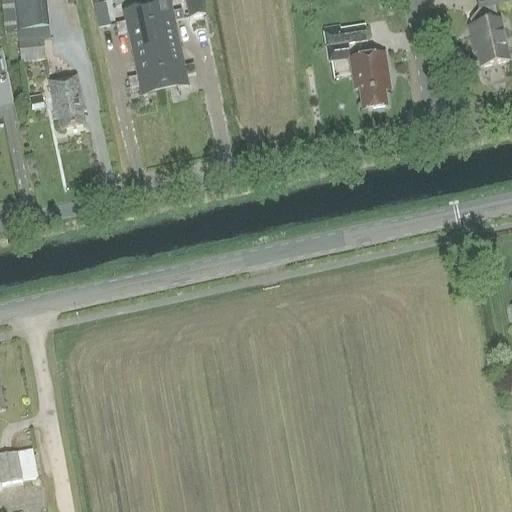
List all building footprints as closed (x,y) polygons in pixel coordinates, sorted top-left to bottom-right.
[(1,0),(5,34),(50,29),(46,0),(1,0)] [(184,0),(185,0),(189,20),(206,16),(202,0),(184,0)] [(509,0),(475,0),(478,12),(510,5),(509,0)] [(170,4),(147,9),(156,51),(179,46),(174,23),(184,21),(182,12),(172,14),(170,4)] [(126,24),(116,26),(118,35),(128,33),(132,56),(156,51),(147,9),(123,14),(126,24)] [(98,30),(111,28),(108,16),(96,19),(98,30)] [(481,69),(509,63),(500,23),(470,29),(473,45),(476,45),(481,69)] [(328,65),(349,62),(354,92),(359,91),(363,113),(387,110),(385,93),(388,93),(385,71),(388,71),(385,55),(351,60),(349,47),(347,47),(347,45),(367,42),(365,27),(340,30),(339,26),(323,29),(328,65)] [(21,64),(46,62),(44,41),(19,43),(21,64)] [(179,46),(156,51),(165,92),(188,87),(186,78),(196,76),(194,66),(184,68),(179,46)] [(137,78),(128,80),(130,90),(139,88),(141,97),(165,92),(156,51),(132,56),(137,78)] [(61,133),(85,128),(82,114),(84,113),(77,78),(48,84),(55,115),(57,115),(61,133)] [(0,486),(22,482),(17,454),(0,457),(0,486)]
